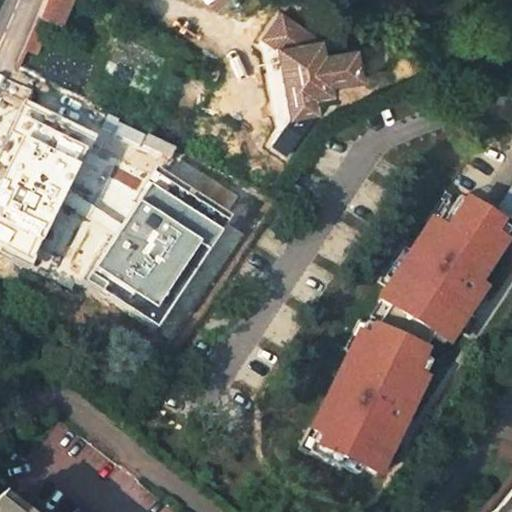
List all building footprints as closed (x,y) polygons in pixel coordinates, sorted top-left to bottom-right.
[(49,24),(59,28),(71,0),(44,0),(37,17),(49,24)] [(23,50),(35,56),(49,24),(37,17),(23,50)] [(60,158),(15,210),(45,236),(88,183),(60,158)] [(511,181),(496,208),(511,217),(511,181)] [(51,240),(94,188),(88,183),(45,236),(51,240)] [(503,221),(464,197),(445,227),(426,215),(371,302),(448,351),(488,288),(480,283),(506,243),(493,235),(503,221)] [(321,435),(313,452),(381,484),(429,379),(416,374),(426,352),(372,328),(367,338),(354,333),(310,430),(321,435)] [(511,511),(511,496),(499,511),(511,511)]
